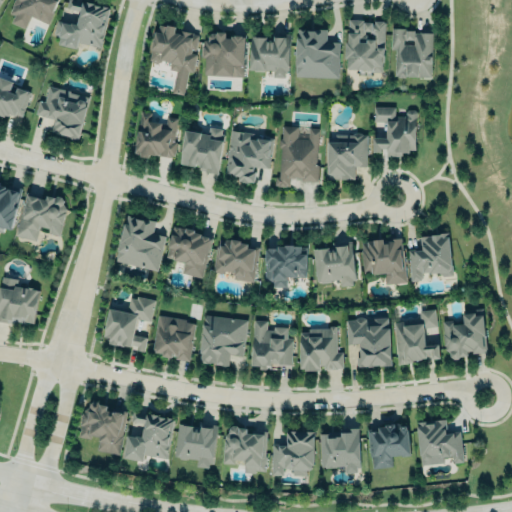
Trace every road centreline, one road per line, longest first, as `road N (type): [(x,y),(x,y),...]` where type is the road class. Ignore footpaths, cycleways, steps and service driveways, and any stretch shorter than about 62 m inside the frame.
road 1 (residential): [(0,352),(240,398),(437,391),(484,398)]
road 2 (residential): [(395,201),(356,211),(242,213),(0,150)]
road 3 (residential): [(136,0),(120,59),(106,180),(60,362)]
road 4 (secondary): [(469,511),(128,502)]
road 5 (residential): [(36,511),(68,385),(60,362)]
road 6 (residential): [(184,0),(243,8),(307,0)]
road 7 (residential): [(60,362),(43,382),(20,477)]
